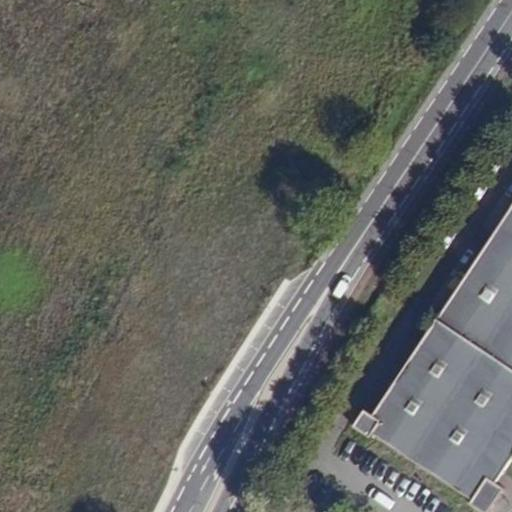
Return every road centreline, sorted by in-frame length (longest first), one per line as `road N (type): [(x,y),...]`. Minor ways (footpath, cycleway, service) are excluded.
road 1 (secondary): [(511,0),(269,362),(192,511)]
road 2 (secondary): [(222,511),(295,370),(511,29)]
